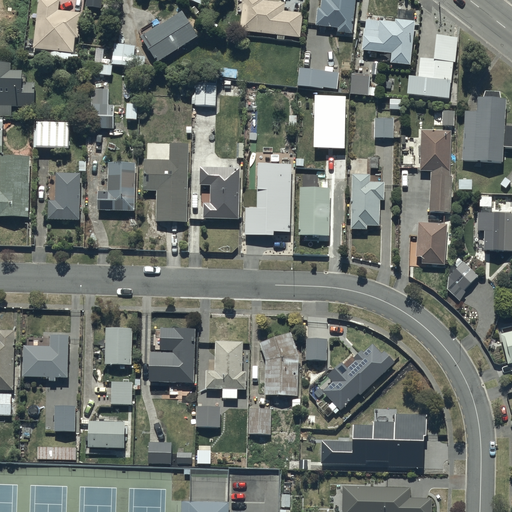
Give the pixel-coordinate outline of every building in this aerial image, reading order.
[(62,2),(47,0),(40,0),(35,52),(77,56),(81,15),(61,13),(62,2)] [(103,0),(86,0),(86,6),(103,8),(103,0)] [(264,0),(243,0),(240,30),(303,37),(305,12),(286,10),(287,2),(265,0),(264,0)] [(320,0),(320,10),(317,10),(315,28),(337,30),(337,35),(352,36),(355,0),(320,0)] [(184,10),(143,36),(160,61),(200,36),(184,10)] [(380,30),(366,29),(364,50),(394,53),(393,62),(413,64),(417,20),(398,18),(397,21),(381,19),(380,30)] [(420,76),(410,75),(408,94),(452,98),(458,37),(440,35),(437,59),(421,57),(420,76)] [(136,45),(116,42),(113,64),(134,66),(136,45)] [(0,115),(14,115),(14,106),(36,106),(35,81),(24,81),(24,70),(11,70),(11,64),(0,64),(0,115)] [(112,75),(113,65),(93,64),(92,74),(112,75)] [(340,72),(301,67),(299,85),(339,89),(340,72)] [(371,75),(353,74),(351,94),(370,96),(371,75)] [(218,84),(197,83),(196,105),(218,106),(218,84)] [(510,92),(475,91),(474,109),(462,108),(460,162),(507,164),(508,149),(511,149),(511,125),(508,125),(510,92)] [(402,99),(391,98),(390,109),(401,110),(402,99)] [(138,102),(128,102),(128,118),(138,118),(138,102)] [(115,107),(92,106),(92,132),(114,132),(115,107)] [(455,110),(443,110),(443,125),(455,125),(455,110)] [(182,112),(172,112),(172,139),(182,140),(182,112)] [(395,119),(374,119),(374,140),(395,140),(395,119)] [(71,121),(38,120),(37,149),(71,150),(71,121)] [(454,132),(422,131),(421,174),(432,174),(432,211),(453,211),(454,132)] [(170,159),(146,159),(146,189),(158,189),(158,221),(188,221),(189,142),(171,142),(170,159)] [(347,145),(325,145),(324,182),(346,182),(347,145)] [(31,156),(1,155),(0,189),(0,188),(0,215),(29,217),(31,156)] [(137,163),(109,162),(108,191),(99,190),(99,210),(135,211),(137,163)] [(294,163),(261,162),(260,208),(248,208),(247,234),(276,235),(276,231),(292,231),(294,163)] [(241,167),(201,166),(201,185),(213,185),(212,204),(204,204),(204,219),(241,219),(241,167)] [(81,173),(57,172),(56,200),(49,200),(49,220),(81,220),(81,173)] [(370,176),(352,176),(351,232),(368,233),(368,229),(381,229),(381,203),(385,203),(385,184),(370,184),(370,176)] [(341,191),(299,190),(298,239),(329,240),(330,217),(341,217),(341,191)] [(511,211),(487,211),(485,250),(511,251),(511,211)] [(448,225),(419,225),(419,260),(425,260),(425,266),(448,266),(448,225)] [(449,276),(466,292),(479,278),(463,262),(449,276)] [(134,328),(106,327),(106,363),(121,364),(121,368),(126,368),(126,364),(133,364),(134,328)] [(197,328),(162,327),(161,353),(151,353),(150,382),(196,383),(197,328)] [(0,329),(0,389),(15,390),(16,330),(0,329)] [(292,332),(261,343),(268,359),(266,395),(299,396),(301,355),(292,332)] [(40,345),(24,345),(24,375),(50,376),(50,380),(57,380),(57,377),(69,378),(71,335),(51,334),(51,338),(40,337),(40,345)] [(328,338),(307,338),(306,360),(328,360),(328,338)] [(244,341),(217,340),(216,370),(208,370),(207,388),(224,389),(224,398),(239,398),(239,388),(246,389),(247,370),(243,370),(244,341)] [(382,353),(373,343),(364,351),(362,349),(355,357),(357,359),(348,367),(343,362),(328,376),(333,382),(324,391),(342,410),(359,393),(361,394),(395,361),(385,350),(382,353)] [(133,382),(113,381),(112,404),(132,404),(133,382)] [(13,393),(0,393),(0,415),(13,415),(13,393)] [(76,406),(55,405),(54,431),(75,432),(76,406)] [(222,406),(197,406),(197,427),(222,428),(222,406)] [(272,408),(250,408),(249,434),(259,434),(258,443),(266,443),(266,434),(272,434),(272,408)] [(427,414),(395,413),(394,422),(373,421),(373,425),(353,424),(353,441),(322,440),(321,463),(365,464),(366,460),(389,461),(389,466),(423,467),(423,436),(426,436),(427,414)] [(127,421),(91,421),(90,447),(126,448),(127,421)] [(173,443),(149,443),(149,464),(173,464),(173,443)] [(78,447),(38,446),(38,459),(77,460),(78,447)] [(193,452),(178,452),(178,463),(193,463),(193,452)] [(410,487),(343,485),(341,511),(431,511),(432,498),(410,497),(410,487)] [(290,494),(282,494),(282,507),(291,507),(290,494)] [(229,511),(230,502),(182,501),(182,511),(229,511)]
